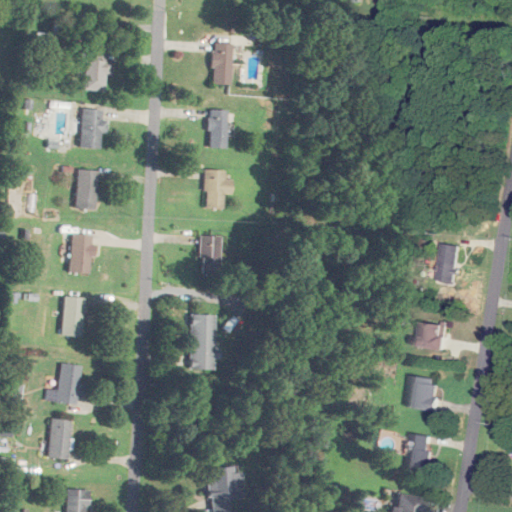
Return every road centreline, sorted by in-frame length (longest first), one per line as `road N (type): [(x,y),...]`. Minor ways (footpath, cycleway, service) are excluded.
road 1 (residential): [(134,511),(161,0)]
road 2 (residential): [(460,511),(511,188)]
